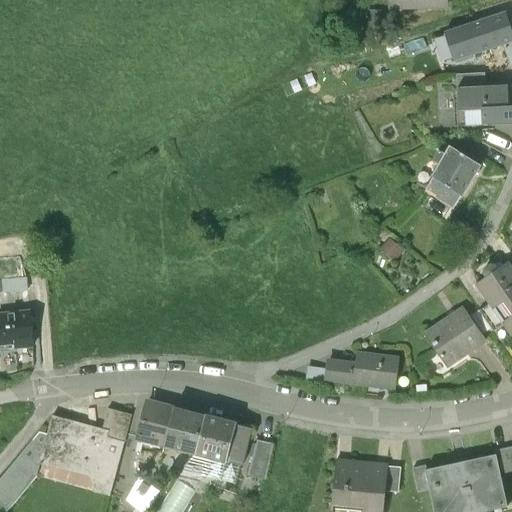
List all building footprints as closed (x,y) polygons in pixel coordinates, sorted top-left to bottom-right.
[(511,30),(506,13),(445,33),(454,62),(503,46),(511,42),(511,30)] [(511,42),(503,46),(511,68),(511,67),(511,42)] [(457,75),(458,89),(486,87),(485,74),(457,75)] [(458,89),(459,112),(482,111),(482,126),(511,124),(511,85),(486,87),(458,89)] [(439,167),(433,177),(461,196),(480,166),(451,147),(446,156),(439,167)] [(446,156),(437,151),(431,162),(439,167),(446,156)] [(453,208),(461,196),(433,177),(426,189),(453,208)] [(389,241),(380,252),(394,263),(403,253),(389,241)] [(507,323),(511,330),(511,268),(507,261),(478,283),(491,302),(507,323)] [(3,280),(4,293),(29,291),(28,279),(3,280)] [(496,331),(507,323),(491,302),(481,310),(496,331)] [(463,308),(427,333),(449,365),(485,340),(463,308)] [(0,314),(0,331),(1,342),(17,341),(18,346),(36,344),(34,312),(0,314)] [(330,358),(327,379),(394,388),(399,357),(360,351),(358,362),(330,358)] [(164,448),(165,444),(175,409),(147,401),(136,440),(164,448)] [(54,413),(48,433),(41,459),(90,473),(98,475),(95,483),(94,490),(110,494),(132,413),(109,407),(103,426),(54,413)] [(165,444),(196,453),(207,415),(175,407),(175,409),(165,444)] [(215,458),(226,461),(236,426),(237,422),(207,414),(207,415),(196,453),(215,458)] [(252,430),(236,426),(226,461),(239,464),(243,466),(252,430)] [(0,506),(6,511),(37,475),(41,459),(48,433),(39,431),(0,477),(0,506)] [(266,477),(275,442),(258,438),(249,472),(266,477)] [(495,456),(497,455),(501,475),(511,472),(511,447),(494,452),(495,456)] [(430,489),(435,511),(462,511),(507,503),(501,475),(497,455),(495,456),(428,470),(426,470),(430,489)] [(235,479),(239,464),(226,461),(215,458),(211,472),(235,479)] [(389,466),(337,461),(333,503),(365,506),(364,511),(384,511),(386,491),(389,467),(389,466)] [(189,465),(186,475),(199,478),(201,468),(189,465)] [(418,492),(430,489),(426,470),(428,470),(427,466),(413,469),(418,492)] [(401,468),(389,467),(386,491),(399,492),(401,468)] [(147,511),(161,494),(140,478),(127,501),(141,511),(147,511)] [(178,480),(157,511),(182,511),(196,492),(178,480)]
